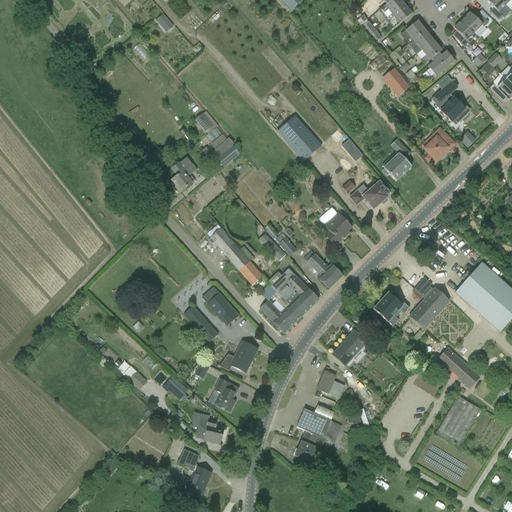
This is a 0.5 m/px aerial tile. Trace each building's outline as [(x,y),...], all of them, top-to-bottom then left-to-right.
[(281,0),(292,10),(301,0),(281,0)] [(393,0),(386,6),(386,5),(378,12),(385,21),(404,6),(399,0),(393,0)] [(505,7),(498,0),(484,0),(493,8),(489,13),(498,22),(502,17),(498,14),(505,7)] [(404,6),(385,21),(392,30),(411,15),(404,6)] [(469,13),(461,21),(479,40),(479,39),(486,31),(483,28),(487,24),(476,12),(472,16),(469,13)] [(161,27),(168,21),(163,15),(155,21),(161,27)] [(464,48),(466,45),(470,49),(479,40),(461,21),(453,29),(456,32),(452,36),(464,48)] [(413,41),(425,32),(417,22),(405,31),(410,38),(405,42),(407,45),(413,41)] [(421,51),(433,42),(425,32),(413,41),(407,45),(411,50),(417,46),(421,51)] [(441,52),(433,42),(421,51),(425,57),(421,60),(424,65),(441,52)] [(444,70),(454,62),(446,53),(436,60),(427,68),(435,78),(444,70)] [(495,55),(487,63),(493,69),(501,61),(495,55)] [(479,56),(472,63),(476,68),(484,61),(479,56)] [(481,70),(486,76),(492,69),(487,64),(481,70)] [(382,79),(392,92),(404,83),(394,70),(382,79)] [(493,85),(488,90),(502,104),(507,99),(509,102),(511,98),(511,88),(504,80),(499,76),(493,82),(493,85)] [(437,85),(441,91),(451,83),(447,77),(437,85)] [(457,117),(461,120),(467,113),(453,99),(452,100),(447,96),(455,89),(451,84),(433,98),(442,109),(439,111),(451,123),(457,117)] [(202,114),(194,120),(204,133),(212,127),(202,114)] [(320,147),(319,145),(294,117),(276,133),(302,163),(320,147)] [(206,136),(211,142),(221,135),(217,129),(206,136)] [(454,145),(447,138),(438,129),(420,147),(422,149),(421,150),(427,156),(424,159),(432,167),(436,163),(434,161),(440,156),(446,149),(448,151),(454,145)] [(460,141),(469,148),(476,140),(467,133),(460,141)] [(404,161),(410,155),(396,141),(390,147),(395,153),(381,167),(384,169),(381,172),(387,177),(388,175),(395,183),(402,177),(405,174),(411,168),(404,161)] [(232,147),(216,160),(223,169),(239,155),(232,147)] [(145,166),(152,160),(150,156),(142,162),(145,166)] [(174,188),(179,194),(192,183),(188,178),(196,170),(186,158),(178,165),(178,164),(171,170),(176,177),(171,181),(175,187),(174,188)] [(349,181),(341,188),(347,194),(355,188),(349,181)] [(385,197),(388,194),(378,182),(367,192),(362,186),(348,198),(356,207),(364,200),(373,210),(380,203),(382,205),(383,205),(386,202),(386,200),(386,199),(386,198),(385,197)] [(344,235),(350,229),(336,215),(323,227),(328,232),(324,236),(335,247),(345,238),(344,238),(344,237),(344,235)] [(267,227),(264,229),(273,240),(276,238),(267,227)] [(260,275),(240,251),(221,228),(210,239),(238,272),(251,287),(262,277),(260,275)] [(283,254),(266,237),(260,243),(277,260),(283,254)] [(278,245),(289,258),(296,251),(285,239),(278,245)] [(329,290),(342,277),(330,265),(327,268),(314,255),(310,252),(303,259),(306,263),(319,276),(317,278),(329,290)] [(511,319),(511,290),(481,264),(471,275),(467,272),(461,279),(465,282),(454,294),(500,333),(511,319)] [(309,298),(315,304),(318,300),(307,289),(306,289),(288,270),(271,286),(277,292),(285,301),(294,293),(298,297),(296,299),(302,305),(309,298)] [(424,330),(449,301),(434,288),(433,290),(429,288),(431,286),(423,279),(413,290),(424,300),(409,318),(424,330)] [(213,288),(201,299),(227,328),(238,317),(213,288)] [(283,335),(301,317),(285,301),(277,292),(271,298),(284,311),(281,314),(268,301),(259,310),(272,323),(283,335)] [(285,301),(301,317),(315,304),(309,298),(302,305),(296,299),(298,297),(294,293),(285,301)] [(406,312),(408,309),(401,302),(399,304),(387,294),(373,310),(392,328),(398,321),(395,319),(400,313),(403,316),(406,312)] [(193,306),(183,315),(208,344),(218,335),(193,306)] [(366,343),(353,332),(332,356),(344,367),(366,343)] [(257,350),(242,343),(234,358),(227,355),(218,368),(228,373),(231,367),(244,374),(257,350)] [(375,358),(380,352),(373,345),(368,352),(375,358)] [(479,379),(447,350),(436,361),(469,391),(479,379)] [(117,370),(139,390),(147,382),(124,361),(117,370)] [(208,368),(200,364),(194,376),(198,378),(201,373),(205,375),(208,368)] [(315,398),(318,399),(321,393),(327,395),(338,400),(341,394),(330,389),(336,377),(324,372),(322,376),(324,377),(321,384),(322,384),(321,386),(319,387),(315,398)] [(207,403),(229,414),(235,402),(231,400),(237,389),(219,380),(207,403)] [(179,401),(188,391),(179,383),(170,393),(179,401)] [(457,397),(435,434),(457,447),(479,410),(457,397)] [(330,443),(338,425),(304,410),(296,428),(307,433),(303,443),(300,442),(294,457),(310,464),(316,449),(312,447),(317,437),(330,443)] [(362,410),(358,411),(367,436),(371,434),(362,410)] [(220,444),(223,430),(215,428),(215,426),(207,424),(208,422),(200,420),(198,429),(197,429),(195,439),(202,441),(211,444),(212,442),(220,444)] [(363,431),(359,420),(351,423),(355,434),(363,431)] [(158,423),(156,429),(166,433),(168,427),(158,423)] [(210,474),(194,467),(199,457),(183,451),(177,466),(182,469),(185,467),(188,468),(189,471),(193,473),(184,492),(200,499),(210,474)] [(85,493),(91,498),(118,467),(112,462),(85,493)]
